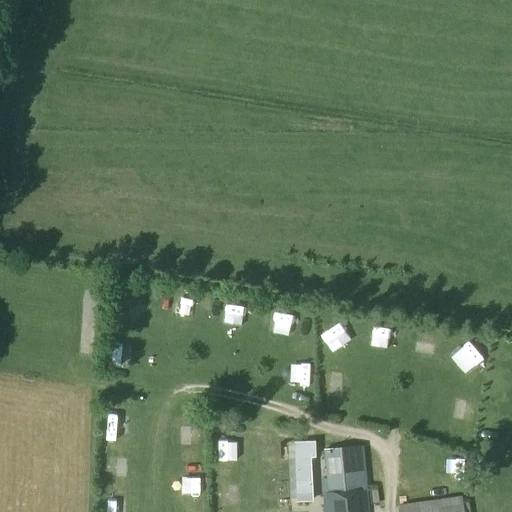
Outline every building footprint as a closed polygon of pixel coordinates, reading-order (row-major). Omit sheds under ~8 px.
[(169,282),(168,301),(184,302),(185,283),(169,282)] [(211,309),(229,312),(232,292),(214,290),(211,309)] [(266,299),(263,315),(280,319),(283,302),(266,299)] [(460,362),(477,350),(464,332),(447,345),(460,362)] [(300,374),(301,351),(285,351),(285,374),(300,374)] [(400,428),(400,438),(425,437),(425,427),(400,428)] [(315,441),(294,441),(297,501),(312,501),(311,457),(316,457),(315,441)] [(326,477),(321,478),(323,495),(324,511),(368,511),(367,491),(362,445),(322,450),(326,477)] [(462,496),(396,506),(396,511),(469,511),(468,502),(463,502),(462,496)]
